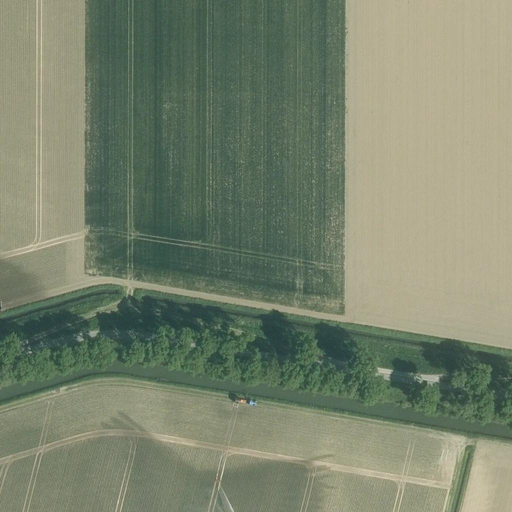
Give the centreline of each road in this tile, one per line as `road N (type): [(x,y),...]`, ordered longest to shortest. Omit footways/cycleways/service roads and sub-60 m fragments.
road 1 (unclassified): [(0,358),(131,334),(511,396)]
road 2 (track): [(333,367),(148,311),(110,310),(8,356)]
